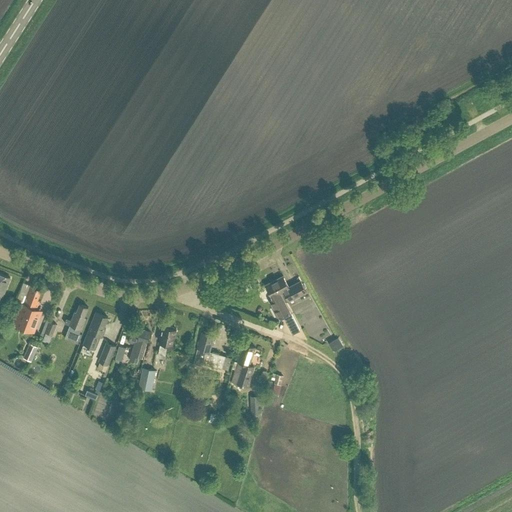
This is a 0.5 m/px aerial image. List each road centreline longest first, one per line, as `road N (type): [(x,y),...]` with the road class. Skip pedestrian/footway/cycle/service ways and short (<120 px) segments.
road 1 (unclassified): [(188,286),(511,117)]
road 2 (track): [(360,511),(355,404),(346,380),(324,356),(282,335)]
road 3 (unclassified): [(0,249),(107,291),(161,294),(188,286)]
